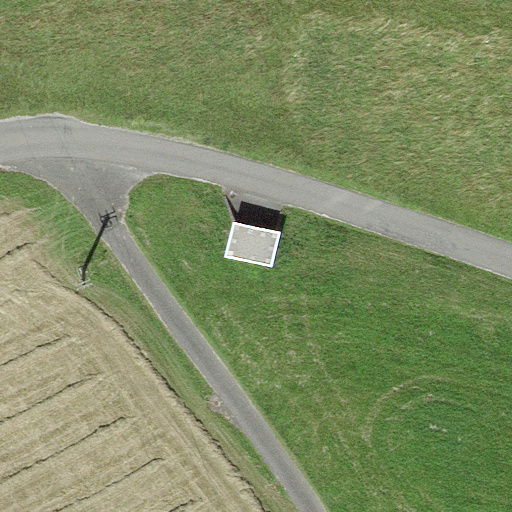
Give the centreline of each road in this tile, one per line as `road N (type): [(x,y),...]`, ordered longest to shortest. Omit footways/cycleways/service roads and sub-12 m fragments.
road 1 (unclassified): [(0,129),(70,128),(511,268)]
road 2 (track): [(70,128),(75,187),(305,511)]
